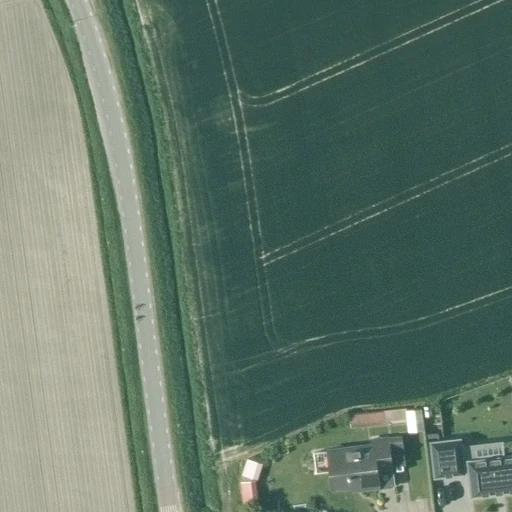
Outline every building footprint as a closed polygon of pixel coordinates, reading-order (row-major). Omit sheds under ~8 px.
[(386,424),(386,421),(389,420),(390,424),(408,422),(406,408),(385,411),(350,415),(351,428),(386,424)] [(377,470),(392,468),(388,438),(372,440),(373,446),(328,451),(333,488),(362,484),(363,488),(379,486),(377,470)] [(460,439),(431,442),(435,477),(464,474),(463,470),(469,469),(469,474),(472,493),(471,493),(472,496),(474,495),(511,490),(511,455),(505,456),(474,460),(472,446),(460,447),(460,439)] [(254,479),(258,465),(247,462),(242,475),(254,479)] [(252,483),(242,485),(245,505),(255,503),(252,483)]
